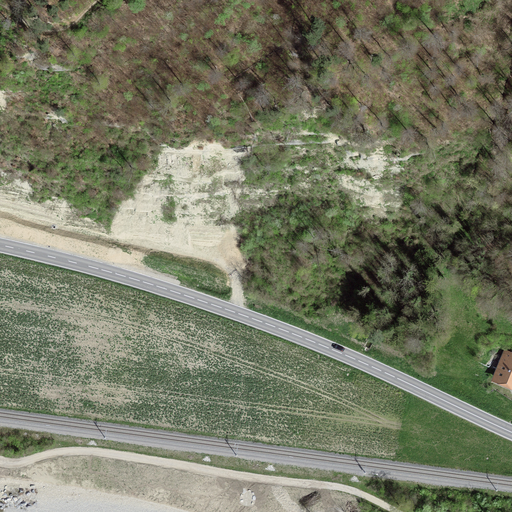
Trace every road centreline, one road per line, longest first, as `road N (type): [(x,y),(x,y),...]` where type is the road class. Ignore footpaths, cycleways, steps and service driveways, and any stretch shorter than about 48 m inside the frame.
road 1 (secondary): [(511,434),(229,313),(0,248)]
road 2 (track): [(397,511),(329,484),(87,451),(0,460)]
road 3 (track): [(229,313),(237,287),(228,269),(206,255),(144,243)]
